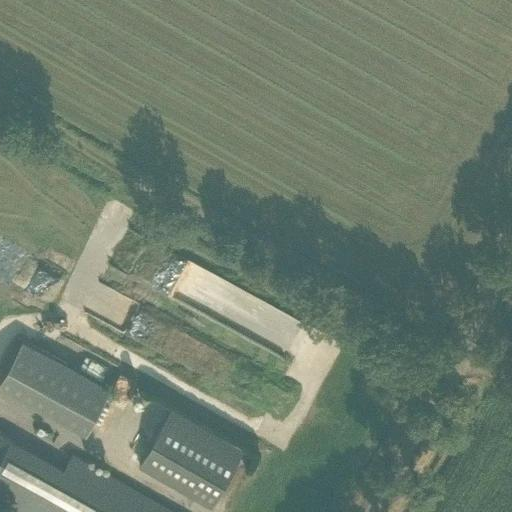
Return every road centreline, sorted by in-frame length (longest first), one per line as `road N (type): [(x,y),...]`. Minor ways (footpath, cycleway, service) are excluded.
road 1 (track): [(0,103),(465,362),(511,376)]
road 2 (unclassified): [(382,511),(511,277)]
